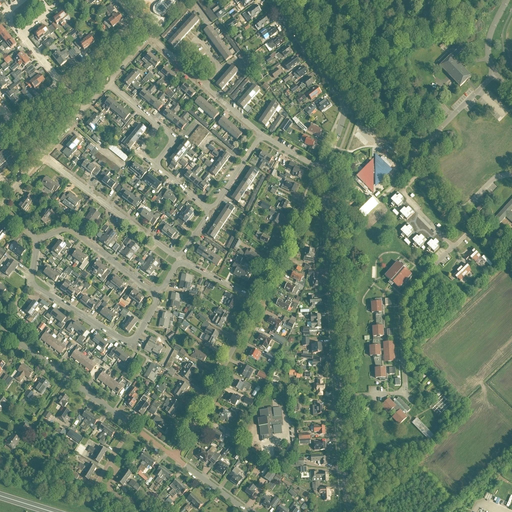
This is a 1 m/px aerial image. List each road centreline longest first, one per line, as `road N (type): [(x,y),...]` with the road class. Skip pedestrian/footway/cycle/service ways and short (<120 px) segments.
road 1 (tertiary): [(351,511),(327,204)]
road 2 (residential): [(350,396),(403,393),(402,297),(453,246)]
road 3 (residential): [(155,294),(134,342),(124,342),(32,284),(38,241)]
road 4 (unclassified): [(175,457),(258,302)]
road 5 (residential): [(177,255),(42,156)]
road 6 (unclassified): [(132,426),(0,330)]
road 7 (residential): [(155,294),(68,228),(38,241)]
road 8 (tertiary): [(345,111),(270,0)]
road 9 (unclassified): [(258,302),(306,207),(327,204)]
road 10 (residential): [(59,81),(138,20),(123,0)]
